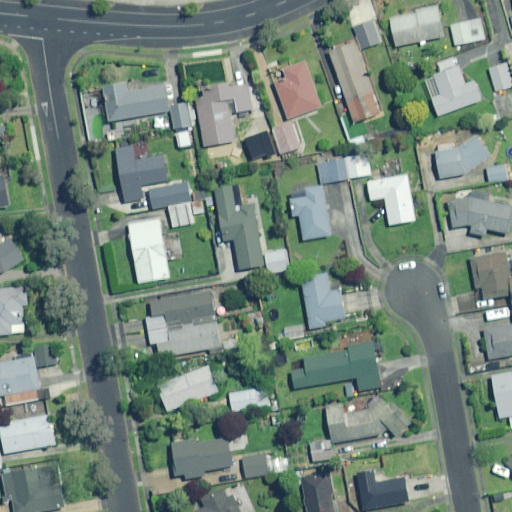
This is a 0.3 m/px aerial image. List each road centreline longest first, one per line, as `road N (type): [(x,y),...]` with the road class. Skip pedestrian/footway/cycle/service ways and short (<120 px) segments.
road 1 (residential): [(124,511),(47,76),(45,17)]
road 2 (tertiary): [(45,17),(181,26),(286,0)]
road 3 (residential): [(467,511),(437,334),(412,289)]
